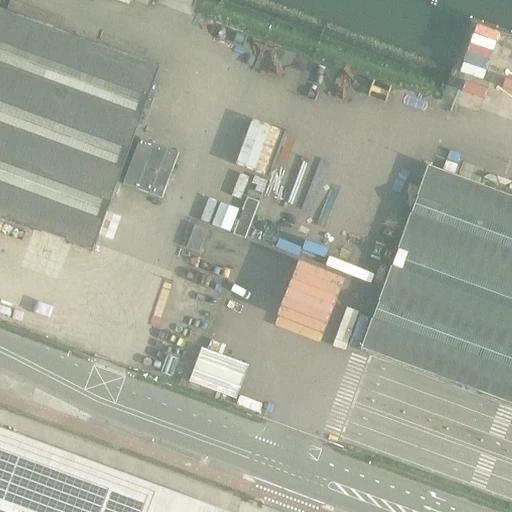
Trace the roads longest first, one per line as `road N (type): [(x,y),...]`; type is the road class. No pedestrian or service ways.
road 1 (unclassified): [(415,511),(0,359)]
road 2 (unknown): [(306,398),(325,262),(348,180),(378,136),(417,120),(511,150)]
road 3 (unknown): [(166,26),(193,64),(193,102),(129,287)]
road 4 (unknown): [(129,287),(82,288),(0,268)]
